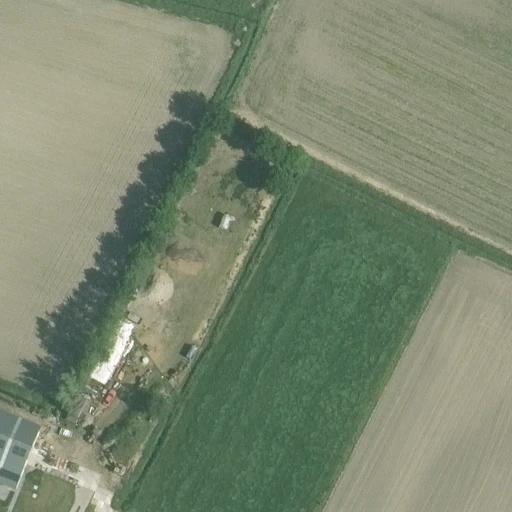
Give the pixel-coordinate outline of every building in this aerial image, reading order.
[(190,207),(201,201),(195,188),(183,194),(190,207)] [(137,350),(158,302),(145,296),(124,345),(137,350)] [(0,413),(0,486),(15,493),(41,430),(0,413)] [(27,511),(37,511),(55,482),(36,471),(15,505),(27,511)] [(104,475),(99,493),(111,496),(115,479),(104,475)] [(86,511),(106,511),(112,505),(94,492),(82,509),(86,511)]
